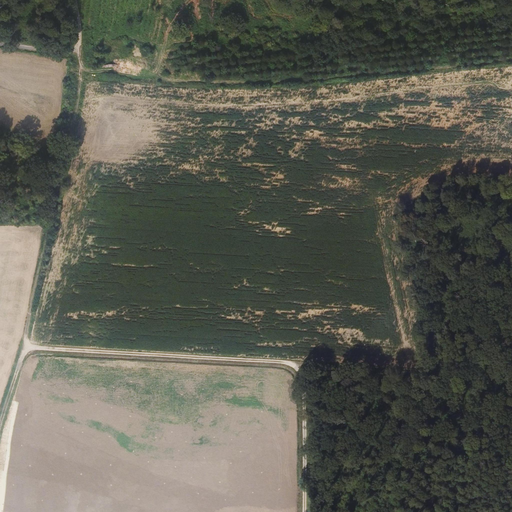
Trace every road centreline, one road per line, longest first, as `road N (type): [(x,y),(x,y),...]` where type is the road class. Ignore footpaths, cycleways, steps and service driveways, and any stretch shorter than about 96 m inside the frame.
road 1 (track): [(311,511),(301,362),(22,348)]
road 2 (track): [(73,0),(79,100),(22,348)]
